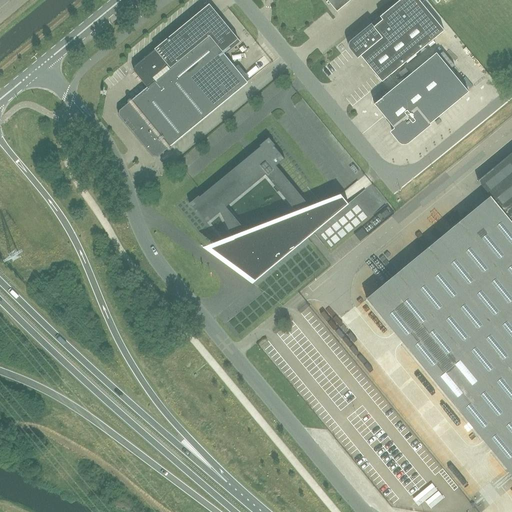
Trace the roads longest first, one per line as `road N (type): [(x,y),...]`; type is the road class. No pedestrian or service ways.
road 1 (unclassified): [(364,511),(160,268),(106,143),(42,64)]
road 2 (trunk): [(224,484),(141,382),(61,216),(0,137)]
road 3 (unclassified): [(242,0),(395,186),(506,95)]
road 4 (trunk): [(0,299),(235,511)]
road 5 (trunk): [(224,484),(0,279)]
road 6 (trunk): [(0,371),(83,413),(215,511)]
